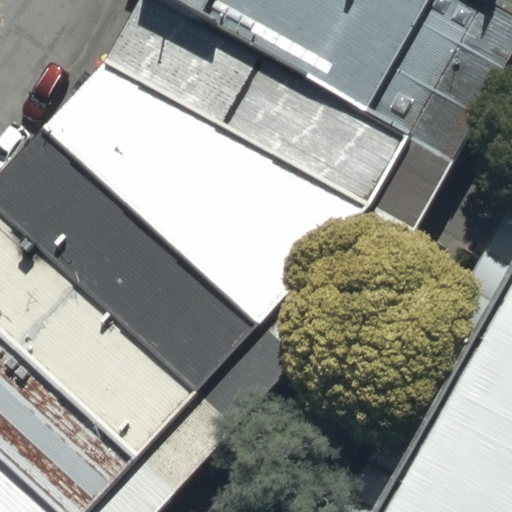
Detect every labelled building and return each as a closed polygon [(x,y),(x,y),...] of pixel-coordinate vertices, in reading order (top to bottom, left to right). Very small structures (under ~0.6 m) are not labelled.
[(140,0),(104,67),(0,179),(0,463),(53,511),(102,511),(374,213),(418,136),(158,0),(140,0)] [(498,8),(483,0),(158,0),(418,136),(498,8)] [(483,0),(498,8),(502,0),(483,0)] [(511,511),(511,300),(391,511),(511,511)] [(53,511),(0,463),(0,511),(53,511)]
